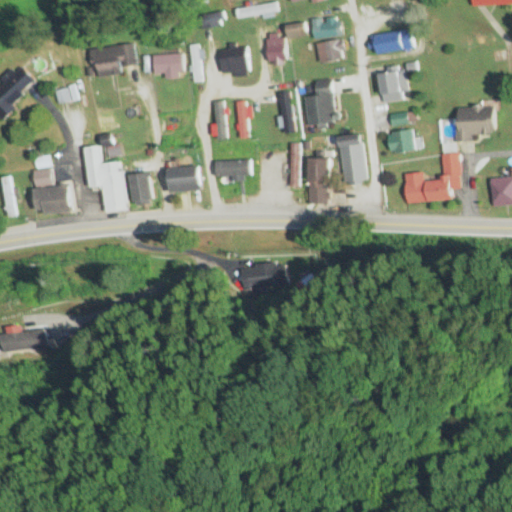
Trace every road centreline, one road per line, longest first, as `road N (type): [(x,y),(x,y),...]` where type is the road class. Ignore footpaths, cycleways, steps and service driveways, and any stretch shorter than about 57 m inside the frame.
road 1 (primary): [(0,243),(148,227),(511,227)]
road 2 (residential): [(381,223),(353,17)]
road 3 (residential): [(148,227),(137,83)]
road 4 (residential): [(91,231),(72,107)]
